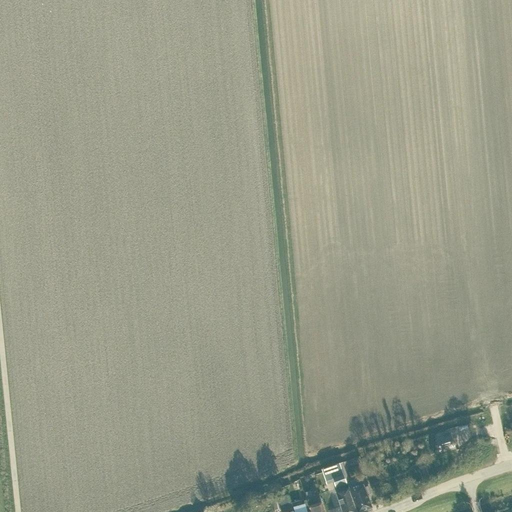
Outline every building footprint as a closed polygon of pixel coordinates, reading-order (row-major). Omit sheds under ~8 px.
[(435,441),(439,452),(454,448),(450,436),(435,441)] [(335,489),(346,485),(339,464),(321,470),(325,482),(332,480),(335,489)] [(361,482),(348,487),(356,511),(360,511),(371,508),(366,496),(371,494),(368,486),(363,488),(361,482)] [(341,511),(355,511),(348,489),(335,493),(341,511)] [(310,492),(304,493),(306,501),(310,500),(312,499),(310,492)] [(292,511),(290,504),(288,495),(278,498),(277,496),(271,498),(274,511),(280,509),(280,511),(292,511)] [(310,500),(306,501),(309,510),(310,509),(310,511),(322,511),(320,503),(311,505),(310,500)]
